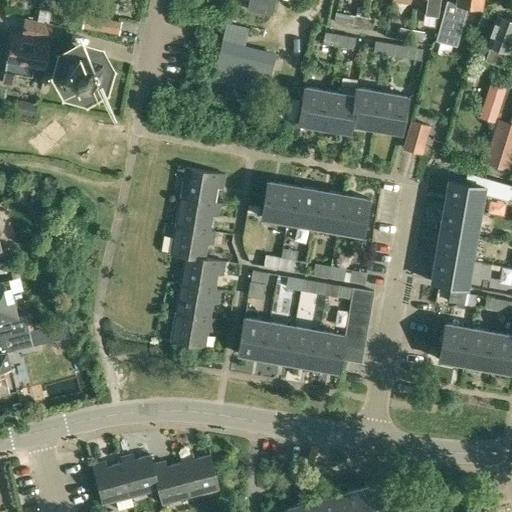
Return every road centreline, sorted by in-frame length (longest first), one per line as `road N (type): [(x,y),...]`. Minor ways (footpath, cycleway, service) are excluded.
road 1 (residential): [(370,445),(160,412),(110,415),(0,442)]
road 2 (unclassified): [(370,445),(414,196)]
road 3 (residential): [(506,453),(446,456),(370,445)]
